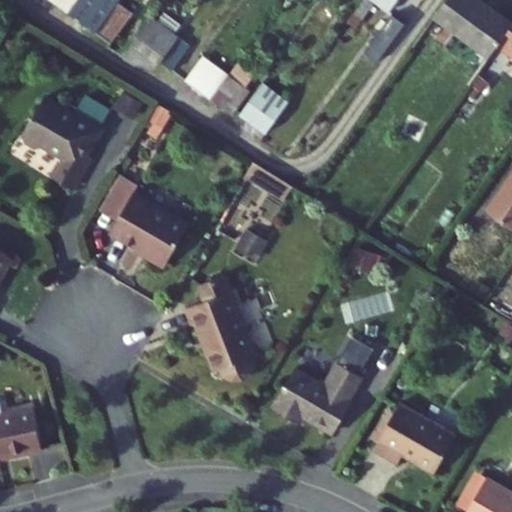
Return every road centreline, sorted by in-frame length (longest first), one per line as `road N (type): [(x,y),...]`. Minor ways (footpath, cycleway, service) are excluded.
road 1 (residential): [(140,486),(240,481),(341,511)]
road 2 (residential): [(140,486),(87,303)]
